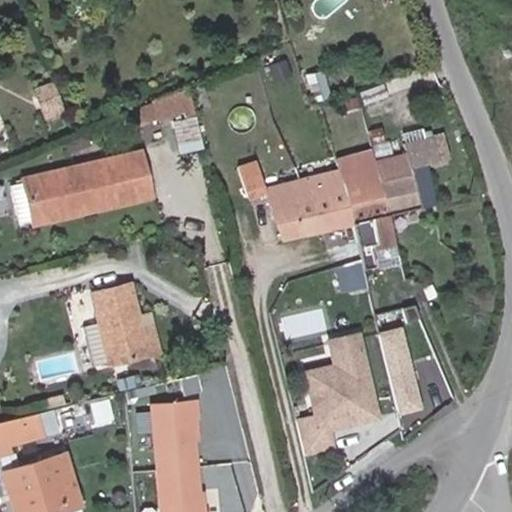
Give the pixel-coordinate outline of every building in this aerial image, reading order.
[(380,73),(383,61),(372,58),(369,70),(380,73)] [(328,95),(321,72),(306,76),(313,99),(328,95)] [(361,102),(385,94),(380,81),(356,90),(361,102)] [(60,104),(53,82),(34,89),(42,111),(60,104)] [(208,104),(203,82),(191,85),(196,107),(208,104)] [(192,104),(185,84),(131,107),(138,123),(158,115),(159,118),(192,104)] [(44,117),(63,110),(60,104),(42,111),(44,117)] [(203,148),(195,118),(175,123),(182,153),(203,148)] [(384,140),(380,127),(368,130),(371,143),(384,140)] [(419,128),(400,134),(402,143),(421,138),(419,128)] [(447,157),(441,134),(432,137),(438,159),(447,157)] [(420,206),(411,166),(422,163),(438,159),(432,137),(432,136),(402,143),(404,153),(374,161),(387,214),(420,206)] [(32,223),(150,195),(139,151),(22,178),(22,182),(31,220),(32,223)] [(322,230),(304,178),(298,180),(265,188),(256,161),(236,167),(246,198),(265,191),(275,223),(281,239),(313,232),(322,230)] [(374,161),(338,170),(352,223),(354,233),(360,257),(362,266),(376,263),(373,250),(394,246),(389,225),(387,214),(374,161)] [(431,204),(422,163),(411,166),(420,206),(431,204)] [(352,223),(338,170),(304,178),(322,230),(352,223)] [(31,220),(22,182),(9,185),(18,223),(31,220)] [(146,354),(137,316),(129,283),(91,293),(98,322),(108,362),(109,364),(146,354)] [(154,352),(144,314),(137,316),(146,354),(154,352)] [(108,362),(98,322),(82,326),(92,366),(108,362)] [(418,406),(400,329),(378,334),(397,412),(418,406)] [(296,421),(304,455),(333,448),(328,428),(338,426),(341,422),(347,420),(348,424),(377,417),(357,333),(327,340),(333,366),(323,384),(308,387),(315,417),(296,421)] [(433,357),(413,365),(428,401),(447,394),(433,357)] [(304,373),(308,387),(323,384),(333,366),(304,373)] [(184,389),(227,391),(228,370),(185,369),(184,389)] [(97,422),(113,419),(109,398),(93,401),(97,422)] [(194,466),(190,419),(195,419),(194,401),(150,405),(156,469),(194,466)] [(0,454),(8,452),(6,444),(39,435),(33,413),(0,421),(0,454)] [(77,503),(62,453),(1,471),(14,511),(50,511),(59,509),(77,503)] [(247,459),(202,465),(208,505),(240,501),(236,476),(250,474),(247,459)] [(198,511),(194,466),(156,469),(160,511),(198,511)]
